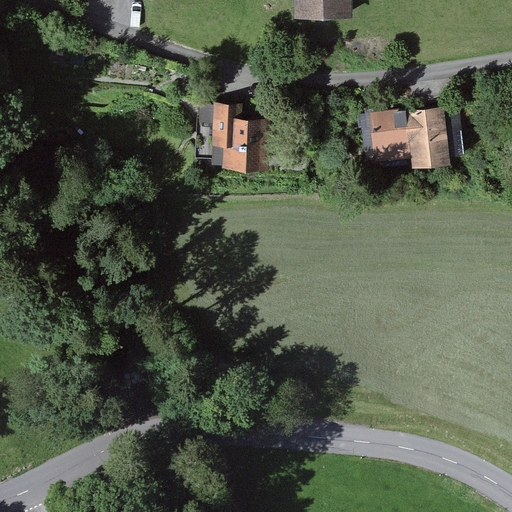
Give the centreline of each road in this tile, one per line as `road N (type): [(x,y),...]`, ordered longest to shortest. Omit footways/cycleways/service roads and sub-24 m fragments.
road 1 (tertiary): [(0,501),(165,432),(228,429),(449,463),(511,497)]
road 2 (residential): [(20,0),(232,77),(321,85),(511,62)]
